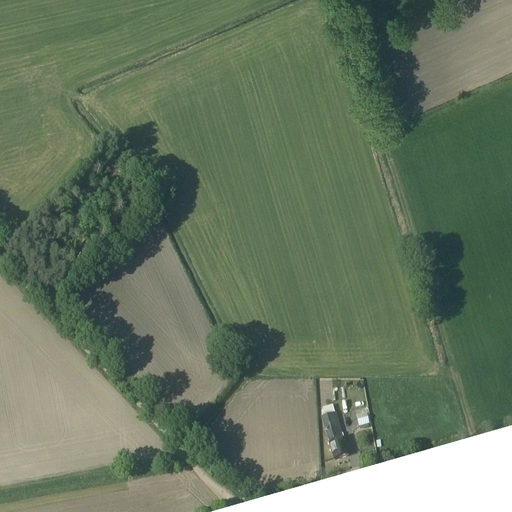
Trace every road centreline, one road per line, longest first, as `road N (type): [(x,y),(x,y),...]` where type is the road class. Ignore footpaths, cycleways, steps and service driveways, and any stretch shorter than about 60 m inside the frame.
road 1 (track): [(475,449),(341,0)]
road 2 (track): [(0,259),(242,511)]
road 3 (unclassified): [(511,437),(256,511)]
road 4 (track): [(0,490),(189,461)]
road 5 (track): [(57,314),(151,217)]
